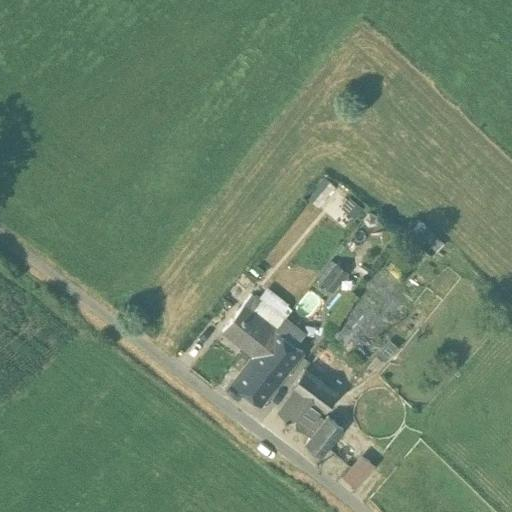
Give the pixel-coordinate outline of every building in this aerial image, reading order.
[(319,205),(336,184),(325,175),(308,196),(319,205)] [(433,252),(444,239),(420,220),(409,234),(433,252)] [(336,263),(321,282),(330,289),(335,287),(347,271),(336,263)] [(275,329),(244,303),(223,329),(253,356),(275,329)] [(253,356),(232,382),(260,405),(303,351),(294,344),(301,335),(301,332),(284,318),(283,320),(283,319),(275,329),(275,328),(253,356)] [(391,339),(378,356),(385,361),(398,345),(391,339)] [(336,393),(302,368),(290,385),(295,388),(278,412),(301,430),(314,413),(319,405),(324,409),(336,393)] [(314,413),(301,430),(311,437),(318,428),(324,420),(314,413)] [(334,441),(318,428),(311,437),(310,437),(326,450),(334,441)] [(326,450),(310,437),(304,446),(319,458),(326,450)] [(361,454),(342,476),(354,486),(374,464),(361,454)]
